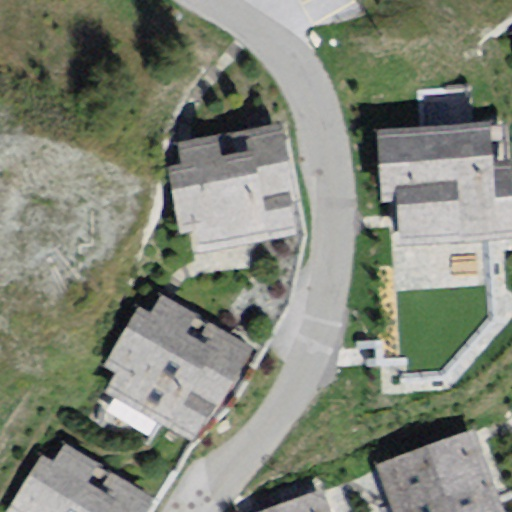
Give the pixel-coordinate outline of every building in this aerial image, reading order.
[(494,132),(395,138),(402,234),(499,228),(494,132)] [(268,136),(187,151),(204,242),(286,227),(268,136)] [(237,349),(164,307),(115,388),(188,430),(237,349)] [(504,511),(476,429),(381,461),(398,511),(504,511)] [(129,511),(138,499),(68,456),(32,511),(129,511)] [(330,511),(322,489),(256,511),(330,511)]
